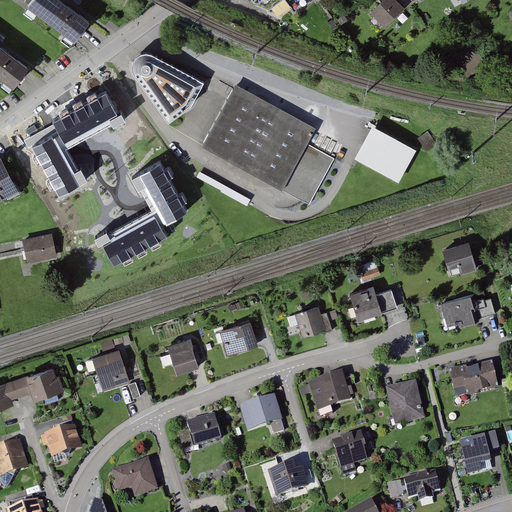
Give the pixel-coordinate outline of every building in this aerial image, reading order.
[(59,0),(32,0),(29,5),(75,39),(88,21),(65,4),(59,0)] [(244,0),(245,1),(246,0),(250,0),(254,6),(269,11),(283,0),(244,0)] [(393,0),(384,0),(370,13),(384,28),(403,10),(393,0)] [(0,44),(0,75),(13,84),(27,64),(0,44)] [(204,81),(151,53),(146,52),(142,53),(137,55),(134,58),(132,63),(132,68),(134,72),(136,75),(169,121),(191,105),(204,81)] [(314,132),(233,88),(202,145),(309,204),(334,158),(307,144),(314,132)] [(60,132),(32,147),(60,197),(86,183),(67,148),(120,119),(105,92),(54,120),(60,132)] [(370,125),(351,159),(396,184),(415,150),(370,125)] [(0,200),(15,192),(0,164),(0,200)] [(51,234),(21,241),(26,264),(56,257),(51,234)] [(467,241),(441,249),(446,268),(458,265),(461,274),(476,270),(467,241)] [(378,268),(360,273),(363,282),(380,276),(378,268)] [(372,286),(348,294),(357,321),(396,307),(390,289),(375,295),(372,286)] [(468,294),(440,304),(448,327),(461,322),(463,326),(474,322),(473,320),(469,307),(472,306),(468,294)] [(473,310),(472,306),(469,307),(473,320),(495,313),(490,297),(484,300),(486,306),(473,310)] [(317,306),(293,314),(302,339),(322,331),(324,334),(333,331),(326,313),(320,315),(317,306)] [(249,321),(218,332),(226,355),(257,345),(249,321)] [(188,339),(166,346),(175,374),(197,367),(188,339)] [(118,349),(91,358),(102,392),(128,384),(129,384),(118,349)] [(465,366),(448,371),(456,400),(498,389),(491,364),(466,370),(465,366)] [(52,366),(0,383),(0,408),(12,405),(10,400),(29,393),(31,400),(60,390),(52,366)] [(340,372),(307,384),(317,412),(351,400),(340,372)] [(129,384),(128,384),(133,400),(140,397),(135,382),(129,384)] [(415,382),(385,390),(395,427),(425,419),(415,382)] [(273,396),(238,408),(247,433),(281,421),(273,396)] [(213,416),(185,425),(193,449),(221,440),(213,416)] [(72,425),(42,436),(50,460),(81,449),(72,425)] [(360,432),(330,443),(343,478),(356,473),(354,466),(367,461),(363,449),(366,448),(360,432)] [(494,434),(457,445),(465,469),(488,462),(486,454),(499,450),(494,434)] [(18,440),(0,446),(0,480),(29,470),(18,440)] [(148,459),(111,472),(118,493),(130,489),(133,499),(158,491),(148,459)] [(291,463),(266,473),(276,499),(308,487),(301,469),(295,472),(291,463)] [(433,470),(402,481),(409,500),(417,497),(419,503),(433,499),(431,494),(440,491),(433,470)] [(94,501),(90,511),(106,511),(103,504),(94,501)] [(375,511),(369,501),(351,511),(375,511)] [(29,502),(5,511),(4,511),(38,511),(37,508),(32,510),(29,502)]
